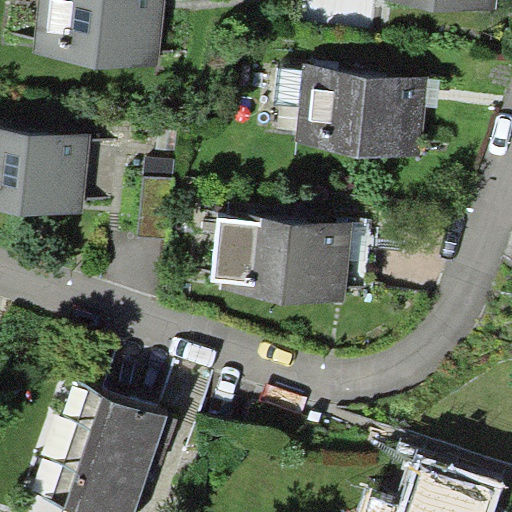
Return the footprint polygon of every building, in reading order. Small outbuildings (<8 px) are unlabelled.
[(161,0),(31,0),(27,57),(156,66),(161,0)] [(493,0),(399,0),(493,8),(493,0)] [(424,78),(296,68),(289,147),(419,155),(424,78)] [(86,135),(0,128),(0,207),(80,213),(86,135)] [(168,181),(138,179),(136,237),(166,239),(168,181)] [(349,225),(220,215),(214,294),(343,303),(349,225)] [(59,511),(128,511),(160,410),(58,379),(18,497),(59,511)] [(477,511),(486,484),(388,457),(370,511),(477,511)]
